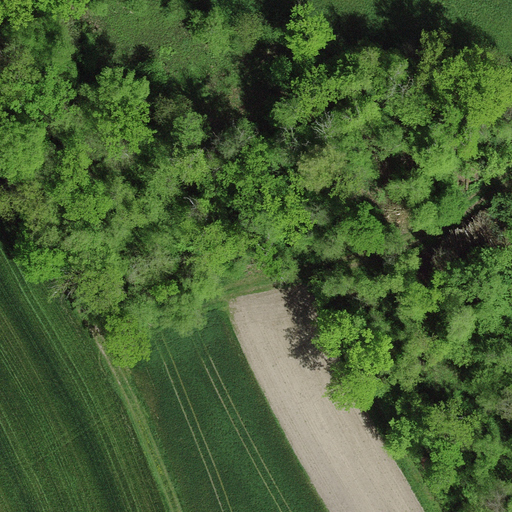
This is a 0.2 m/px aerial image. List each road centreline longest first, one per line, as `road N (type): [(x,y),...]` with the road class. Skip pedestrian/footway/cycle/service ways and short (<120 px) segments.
road 1 (track): [(100,344),(430,235),(511,173)]
road 2 (track): [(0,154),(100,344)]
road 3 (track): [(0,418),(100,344)]
